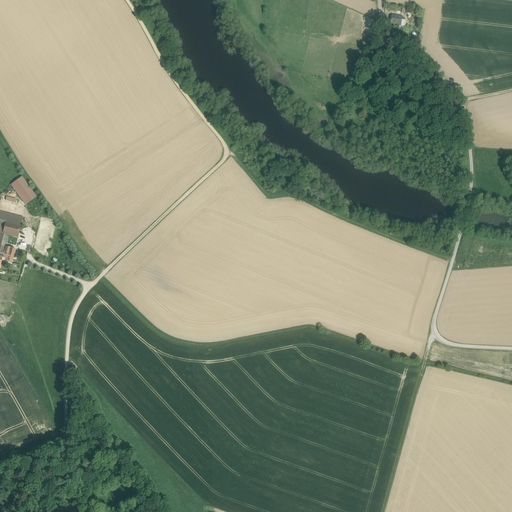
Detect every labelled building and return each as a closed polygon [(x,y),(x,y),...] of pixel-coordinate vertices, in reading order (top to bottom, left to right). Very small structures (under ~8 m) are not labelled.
[(403,17),(392,15),(391,23),(401,25),(403,17)] [(10,183),(24,204),(36,197),(22,176),(10,183)] [(21,226),(0,220),(0,233),(9,236),(18,238),(21,226)] [(9,236),(0,233),(0,246),(6,248),(6,247),(9,236)] [(10,248),(6,247),(6,248),(2,261),(12,263),(15,249),(10,248)]
